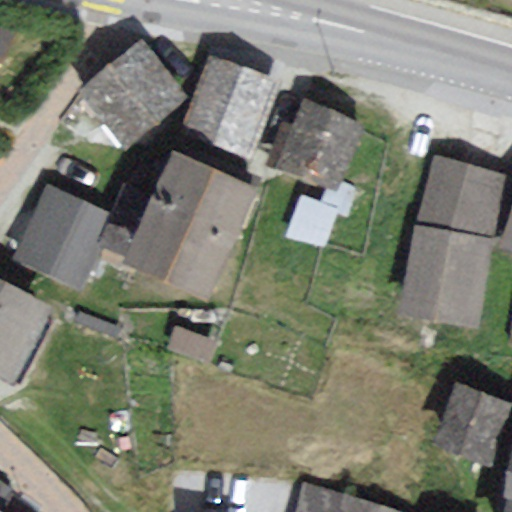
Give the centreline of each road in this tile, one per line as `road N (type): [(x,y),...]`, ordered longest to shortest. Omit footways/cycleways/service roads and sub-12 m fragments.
road 1 (secondary): [(122,4),(211,20),(345,26)]
road 2 (residential): [(122,4),(0,185)]
road 3 (secondary): [(345,26),(511,74)]
